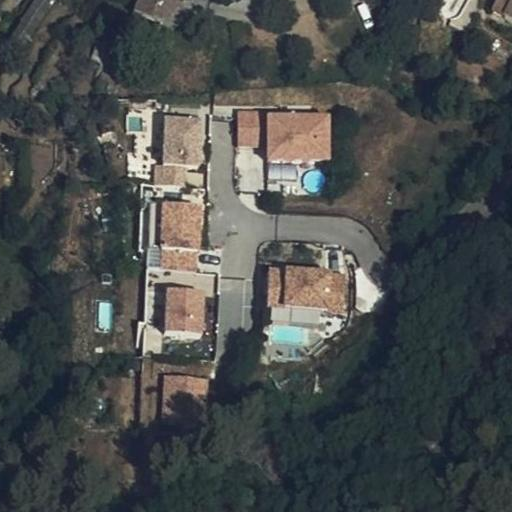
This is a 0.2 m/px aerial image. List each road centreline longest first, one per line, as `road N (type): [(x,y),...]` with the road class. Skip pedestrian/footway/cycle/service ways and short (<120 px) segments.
road 1 (residential): [(511,187),(422,272),(391,278),(352,232),(240,230)]
road 2 (residential): [(511,325),(451,438),(425,511)]
